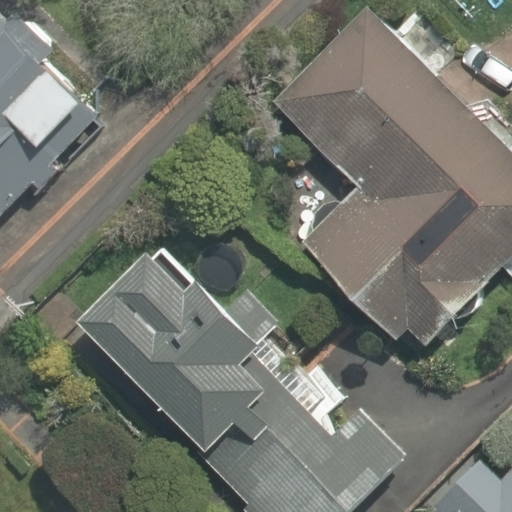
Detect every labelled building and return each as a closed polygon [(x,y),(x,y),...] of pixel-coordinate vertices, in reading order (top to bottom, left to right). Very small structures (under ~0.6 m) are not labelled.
[(0,214),(27,189),(41,204),(70,176),(56,161),(102,119),(45,58),(60,44),(19,1),(4,15),(0,10),(0,214)] [(361,192),(301,251),(391,343),(405,329),(419,343),(511,251),(511,161),(365,13),(273,103),(361,192)] [(230,318),(155,240),(75,316),(252,501),(240,511),(347,511),(406,456),(253,296),(230,318)] [(0,443),(31,472),(58,443),(0,389),(0,443)] [(511,511),(511,426),(435,511),(511,511)]
